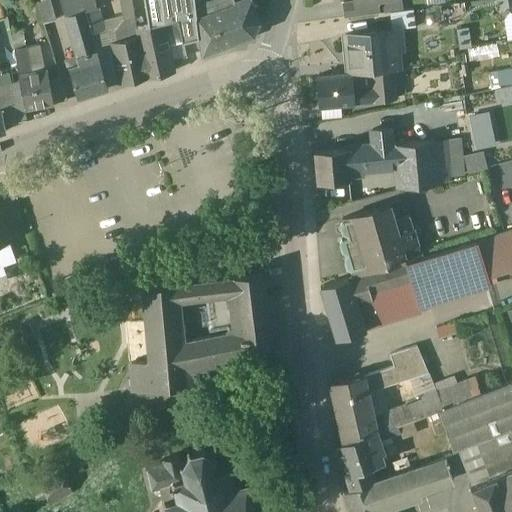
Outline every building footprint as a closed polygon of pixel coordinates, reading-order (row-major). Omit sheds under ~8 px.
[(60,0),(65,19),(85,15),(96,12),(93,0),(60,0)] [(142,0),(148,31),(161,28),(178,24),(182,46),(199,42),(197,22),(194,0),(142,0)] [(210,0),(194,0),(197,22),(215,15),(210,0)] [(215,15),(197,22),(199,42),(201,59),(252,40),(259,27),(250,4),(250,2),(249,2),(215,15)] [(49,3),(37,7),(44,27),(56,23),(49,3)] [(355,6),(344,7),(346,22),(378,18),(376,4),(355,7),(355,6)] [(96,12),(85,15),(92,40),(106,37),(99,12),(96,12)] [(85,15),(65,19),(77,62),(97,56),(92,40),(85,15)] [(22,34),(8,36),(6,21),(0,21),(0,50),(0,52),(24,49),(22,34)] [(178,24),(161,28),(170,67),(186,63),(182,46),(178,24)] [(148,31),(135,34),(138,42),(146,83),(172,77),(170,67),(161,28),(148,31)] [(400,34),(345,39),(348,78),(350,77),(392,74),(397,73),(394,37),(400,36),(400,34)] [(138,42),(112,47),(120,89),(146,83),(138,42)] [(25,51),(14,53),(19,79),(30,77),(25,51)] [(97,56),(77,62),(79,68),(69,71),(78,102),(108,93),(97,56)] [(30,77),(19,79),(25,113),(53,108),(46,74),(30,77)] [(392,74),(350,77),(353,108),(394,103),(393,91),(392,74)] [(348,78),(317,81),(319,112),(353,109),(353,108),(350,77),(348,78)] [(18,85),(0,88),(0,116),(1,116),(4,128),(25,124),(18,85)] [(405,89),(393,91),(394,103),(407,101),(405,89)] [(363,120),(365,130),(386,126),(384,116),(363,120)] [(432,129),(412,131),(415,146),(433,144),(432,129)] [(373,150),(346,153),(348,175),(396,171),(397,171),(395,148),(390,148),(389,132),(372,134),(373,150)] [(415,146),(395,148),(397,171),(396,171),(398,192),(437,188),(433,144),(415,146)] [(346,153),(314,156),(317,188),(349,185),(348,175),(346,153)] [(386,211),(342,223),(342,225),(339,229),(342,236),(346,238),(347,241),(342,243),(341,243),(339,247),(341,255),(345,256),(346,256),(347,260),(346,260),(344,264),(346,271),(350,273),(351,273),(352,280),(421,260),(410,223),(395,227),(391,213),(386,211)] [(0,215),(0,248),(10,245),(0,215)] [(511,233),(475,245),(487,282),(511,274),(511,233)] [(0,248),(0,278),(6,276),(4,268),(17,264),(10,245),(0,248)] [(475,245),(405,266),(411,284),(419,312),(489,290),(487,282),(475,245)] [(405,266),(363,278),(369,296),(411,284),(405,266)] [(224,331),(225,337),(211,339),(214,364),(272,354),(266,311),(264,295),(262,277),(177,288),(180,305),(205,302),(209,333),(224,331)] [(369,296),(363,278),(320,291),(328,317),(354,309),(371,303),(369,296)] [(411,284),(369,296),(371,303),(379,330),(421,317),(419,312),(411,284)] [(211,339),(184,344),(180,305),(177,288),(140,292),(146,364),(149,392),(198,388),(196,372),(216,370),(214,364),(211,339)] [(371,303),(354,309),(359,323),(362,336),(379,330),(371,303)] [(354,309),(328,317),(332,332),(359,323),(354,309)] [(359,323),(332,332),(336,344),(362,336),(359,323)] [(438,336),(440,342),(459,336),(455,325),(436,331),(438,336)] [(416,349),(389,358),(393,370),(421,361),(416,349)] [(393,370),(368,378),(373,394),(427,376),(421,361),(393,370)] [(149,392),(146,364),(130,366),(133,395),(149,392)] [(363,379),(329,387),(342,446),(375,433),(374,429),(363,379)] [(455,384),(443,389),(444,392),(451,407),(455,406),(462,403),(455,384)] [(462,403),(455,406),(471,449),(511,433),(511,387),(511,384),(476,397),(465,402),(462,403)] [(472,387),(461,391),(465,402),(476,397),(472,387)] [(444,392),(436,395),(442,411),(451,407),(444,392)] [(406,407),(376,419),(379,428),(382,435),(427,417),(442,411),(436,395),(435,394),(406,405),(406,407)] [(374,435),(335,449),(344,480),(370,471),(383,467),(380,459),(382,458),(374,435)] [(244,484),(234,486),(230,472),(232,469),(229,467),(228,470),(216,472),(214,461),(217,461),(216,457),(211,459),(204,454),(205,451),(200,450),(200,454),(190,457),(188,454),(185,456),(186,460),(179,467),(177,458),(162,461),(163,466),(145,470),(150,492),(155,490),(162,501),(161,503),(163,506),(159,511),(257,511),(261,507),(265,507),(265,504),(262,503),(259,493),(262,490),(260,487),(257,491),(248,484),(249,480),(245,480),(244,484)] [(349,493),(343,495),(348,511),(378,511),(448,485),(450,481),(442,462),(413,473),(412,472),(375,484),(349,493)] [(511,511),(511,470),(471,489),(479,511),(511,511)] [(370,471),(344,480),(349,493),(375,484),(370,471)] [(59,480),(39,494),(48,507),(68,493),(59,480)]
